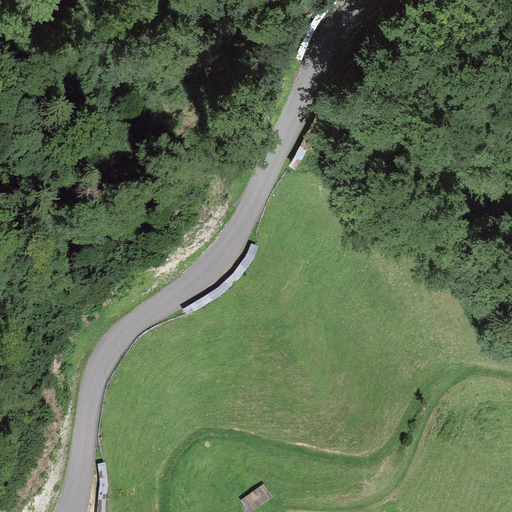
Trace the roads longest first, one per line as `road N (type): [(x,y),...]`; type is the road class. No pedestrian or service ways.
road 1 (unclassified): [(363,0),(327,44),(231,244),(109,349),(93,387),(70,511)]
road 2 (track): [(272,511),(347,508),(389,494),(445,390),(479,369),(511,373)]
